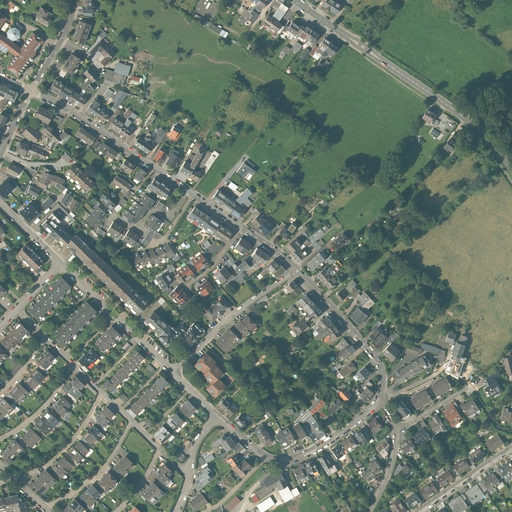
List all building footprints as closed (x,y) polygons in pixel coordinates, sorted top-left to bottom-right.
[(268,1),(266,0),(259,0),(256,5),(259,7),(257,10),(260,13),(268,1)] [(331,0),(325,0),(322,6),(330,11),(336,2),(331,0)] [(337,0),(336,2),(330,11),(335,15),(341,6),(338,5),(341,0),(337,0)] [(253,11),(256,5),(253,3),(248,10),(246,9),(240,17),(241,18),(245,21),(246,19),(253,11)] [(289,9),(282,4),(278,9),(272,18),(279,23),(285,14),(289,9)] [(52,13),(41,7),(34,19),(47,26),(52,17),(50,16),(52,13)] [(259,15),(253,11),(246,19),(253,24),(259,15)] [(0,48),(1,49),(2,48),(3,48),(4,49),(3,50),(6,52),(7,51),(7,52),(8,50),(16,56),(14,58),(13,58),(12,60),(12,61),(10,64),(9,64),(7,67),(7,68),(18,76),(19,74),(20,74),(22,71),(22,70),(26,65),(27,65),(29,62),(29,61),(30,60),(30,61),(32,61),(33,59),(33,58),(32,57),(33,55),(34,53),(33,53),(35,50),(36,49),(37,49),(39,46),(39,45),(41,43),(43,41),(43,40),(33,33),(32,33),(30,35),(31,36),(29,38),(28,38),(26,41),(26,42),(25,44),(24,44),(22,47),(22,48),(21,49),(13,43),(12,42),(12,40),(17,39),(19,36),(19,31),(15,28),(10,28),(7,32),(7,37),(5,37),(4,36),(3,37),(1,35),(0,34),(0,26),(1,26),(3,23),(4,20),(5,20),(7,18),(6,18),(0,12),(0,48)] [(228,34),(197,15),(194,20),(225,38),(228,34)] [(279,23),(272,18),(268,16),(261,27),(273,35),(275,32),(277,33),(282,26),(282,25),(279,23)] [(76,29),(88,34),(91,25),(86,24),(79,21),(76,29)] [(299,28),(292,23),(290,26),(285,33),(288,36),(289,34),(293,36),(294,36),(299,28)] [(282,31),(285,33),(290,26),(287,24),(284,27),(282,31)] [(307,40),(313,31),(307,27),(305,29),(301,26),(299,28),(294,36),(298,38),(298,37),(303,41),(305,39),(307,40)] [(107,35),(100,28),(97,35),(102,39),(107,35)] [(88,34),(76,29),(73,38),(84,43),(88,34)] [(313,31),(307,40),(304,44),(308,46),(311,43),(313,44),(319,36),(313,31)] [(330,43),(324,39),(318,48),(312,56),(317,61),(321,55),(330,43)] [(100,54),(107,46),(101,41),(89,53),(92,56),(97,51),(100,54)] [(302,47),(297,43),(291,49),(297,53),(302,47)] [(330,43),(321,55),(326,59),(329,55),(332,57),(338,49),(330,43)] [(115,54),(107,46),(100,54),(104,59),(100,63),(104,67),(109,61),(108,60),(115,54)] [(292,51),(286,46),(278,56),(282,59),(286,54),(288,56),(292,51)] [(309,55),(312,56),(318,48),(316,46),(311,52),(309,55)] [(311,52),(306,49),(301,56),(306,59),(309,55),(311,52)] [(74,56),(71,54),(67,61),(77,68),(80,63),(81,64),(83,61),(82,60),(74,56)] [(326,63),(322,60),(317,67),(320,69),(326,63)] [(77,68),(67,61),(64,67),(62,69),(67,72),(73,75),(77,68)] [(130,67),(117,62),(114,72),(126,76),(127,77),(130,67)] [(98,78),(89,69),(83,74),(88,80),(92,83),(98,78)] [(126,76),(114,72),(105,69),(101,84),(116,89),(121,91),(126,76)] [(58,82),(55,80),(49,90),(58,96),(64,86),(60,84),(61,83),(58,82)] [(92,83),(88,80),(81,88),(83,90),(85,92),(88,94),(94,86),(92,83)] [(9,89),(1,85),(0,87),(0,95),(3,97),(5,98),(9,89)] [(64,86),(58,96),(68,102),(74,92),(64,86)] [(108,99),(113,91),(109,88),(103,95),(108,99)] [(18,93),(9,89),(5,98),(8,100),(14,102),(18,93)] [(110,110),(114,113),(118,108),(128,93),(121,91),(116,89),(110,97),(113,100),(111,103),(110,107),(112,108),(110,110)] [(74,92),(68,102),(74,105),(79,96),(74,92)] [(79,96),(74,105),(80,109),(86,100),(82,98),(79,96)] [(8,100),(5,98),(3,103),(0,101),(0,109),(3,111),(8,100)] [(87,110),(95,117),(101,109),(98,106),(99,104),(94,100),(87,110)] [(53,114),(40,107),(34,118),(45,124),(48,125),(53,114)] [(118,108),(114,113),(113,116),(116,118),(121,110),(118,108)] [(110,116),(101,109),(95,117),(104,123),(110,116)] [(123,117),(127,120),(132,113),(128,110),(123,117)] [(435,116),(427,111),(418,123),(422,126),(424,122),(429,126),(431,124),(434,119),(435,116)] [(132,113),(127,120),(131,123),(132,123),(137,116),(132,113)] [(8,118),(1,114),(0,115),(0,125),(4,127),(8,118)] [(156,117),(152,114),(145,124),(150,127),(153,124),(152,123),(156,117)] [(63,119),(55,115),(52,120),(59,124),(63,119)] [(124,125),(115,119),(108,128),(117,134),(122,127),(124,125)] [(122,127),(127,130),(131,123),(127,120),(124,125),(122,127)] [(38,131),(29,124),(24,130),(25,130),(21,134),(28,141),(30,140),(33,143),(40,136),(41,134),(38,131)] [(53,130),(48,125),(45,124),(38,131),(41,134),(40,136),(42,138),(44,136),(47,138),(48,137),(51,140),(53,138),(49,134),(53,130)] [(127,130),(122,127),(117,134),(126,140),(131,132),(127,130)] [(142,129),(139,127),(134,135),(136,136),(142,129)] [(174,127),(168,137),(176,142),(181,134),(179,132),(181,130),(174,127)] [(95,138),(81,128),(75,136),(90,146),(95,138)] [(53,138),(51,140),(54,143),(57,145),(61,140),(62,139),(60,136),(53,130),(49,134),(53,138)] [(167,133),(161,130),(154,141),(159,145),(167,133)] [(63,132),(60,136),(62,139),(61,140),(65,143),(71,137),(68,134),(67,136),(63,132)] [(148,140),(140,151),(147,155),(152,148),(151,147),(154,138),(150,136),(148,140)] [(135,143),(133,146),(140,151),(148,140),(145,138),(143,141),(138,138),(137,140),(135,139),(133,142),(135,143)] [(54,143),(51,140),(44,149),(49,151),(54,143)] [(449,140),(443,149),(447,152),(448,151),(451,153),(452,151),(454,152),(455,150),(454,149),(457,146),(449,140)] [(28,147),(19,143),(15,153),(24,157),(26,153),(28,147)] [(30,143),(28,147),(26,153),(30,155),(33,157),(39,159),(39,158),(43,160),(46,154),(43,153),(44,150),(30,143)] [(98,151),(105,156),(110,148),(103,143),(101,147),(100,146),(98,148),(100,149),(98,151)] [(193,150),(191,154),(195,157),(199,149),(194,145),(193,150)] [(121,156),(110,148),(105,156),(112,161),(115,158),(118,160),(121,156)] [(167,157),(170,158),(172,154),(176,157),(179,153),(172,148),(167,157)] [(189,167),(193,170),(205,151),(200,148),(199,149),(195,157),(191,164),(190,166),(189,167)] [(160,149),(153,159),(160,163),(166,153),(165,152),(161,150),(160,149)] [(205,170),(206,175),(219,154),(214,151),(204,166),(206,167),(205,170)] [(65,154),(61,158),(67,163),(71,159),(65,154)] [(170,158),(166,165),(174,170),(181,159),(176,157),(172,154),(170,158)] [(187,161),(191,164),(195,157),(191,154),(187,161)] [(135,166),(125,160),(120,169),(120,170),(123,172),(124,172),(125,172),(129,175),(135,166)] [(190,166),(185,162),(179,172),(189,178),(193,171),(193,170),(189,167),(190,166)] [(21,169),(10,163),(5,173),(6,174),(15,179),(21,169)] [(243,163),(236,172),(246,179),(250,174),(252,175),(255,171),(243,163)] [(94,184),(74,165),(71,168),(65,174),(66,175),(66,177),(68,177),(83,191),(83,193),(85,193),(86,194),(89,191),(90,191),(92,189),(91,188),(94,184)] [(50,172),(44,168),(40,176),(42,177),(50,181),(53,176),(49,174),(50,172)] [(147,174),(141,169),(139,172),(137,175),(134,179),(137,182),(138,180),(141,182),(147,174)] [(196,173),(193,171),(189,178),(196,182),(201,174),(197,171),(196,173)] [(230,180),(234,174),(230,171),(226,177),(230,180)] [(53,176),(50,181),(56,184),(61,186),(64,181),(53,176)] [(124,181),(117,176),(111,184),(119,189),(124,181)] [(50,181),(42,177),(39,184),(47,187),(49,184),(54,187),(56,184),(50,181)] [(14,188),(5,179),(0,183),(0,194),(4,198),(14,188)] [(172,191),(155,179),(151,185),(150,185),(145,191),(149,193),(151,191),(165,200),(172,191)] [(124,181),(119,189),(126,194),(132,187),(124,181)] [(235,191),(238,187),(231,182),(228,186),(235,191)] [(56,184),(54,187),(54,188),(62,192),(64,188),(61,186),(56,184)] [(40,191),(31,186),(28,192),(37,197),(40,191)] [(218,189),(211,199),(218,204),(224,195),(225,194),(218,189)] [(236,204),(237,205),(247,197),(252,193),(247,189),(242,193),(243,194),(234,202),(236,204)] [(71,196),(66,193),(60,202),(66,205),(71,196)] [(151,206),(154,201),(144,194),(141,199),(151,206)] [(234,202),(224,195),(218,204),(231,212),(236,204),(234,202)] [(116,206),(107,196),(102,201),(111,210),(116,206)] [(54,202),(49,197),(41,205),(46,209),(54,202)] [(237,205),(244,210),(252,202),(247,197),(237,205)] [(127,202),(122,198),(118,204),(122,208),(127,202)] [(79,203),(73,199),(68,208),(74,211),(79,203)] [(151,206),(141,199),(137,204),(145,210),(148,211),(151,206)] [(164,204),(159,201),(155,207),(160,210),(164,204)] [(380,202),(371,210),(376,216),(385,207),(380,202)] [(23,208),(33,217),(38,212),(35,209),(30,205),(28,203),(23,208)] [(145,210),(137,204),(135,203),(132,207),(142,214),(145,210)] [(236,204),(231,212),(239,218),(240,216),(242,218),(244,214),(242,212),(244,210),(237,205),(236,204)] [(194,218),(200,209),(195,205),(189,215),(194,218)] [(99,206),(95,210),(103,218),(107,213),(99,206)] [(142,214),(132,207),(129,212),(138,217),(139,219),(142,214)] [(33,217),(23,208),(18,213),(28,222),(33,217)] [(199,222),(206,212),(200,209),(194,218),(199,222)] [(255,217),(259,213),(260,213),(256,209),(251,213),(255,217)] [(95,210),(90,215),(99,222),(103,218),(95,210)] [(134,222),(138,217),(129,212),(128,211),(125,216),(128,218),(134,222)] [(49,232),(58,224),(60,221),(52,212),(48,217),(48,218),(47,219),(46,219),(41,224),(49,232)] [(211,216),(206,212),(199,222),(204,225),(211,216)] [(255,217),(250,221),(256,227),(258,226),(265,219),(259,213),(255,217)] [(94,227),(99,222),(90,215),(86,219),(94,227)] [(157,226),(161,221),(160,221),(152,216),(149,221),(157,226)] [(220,222),(211,216),(204,225),(210,229),(209,230),(213,233),(220,222)] [(265,219),(258,226),(265,234),(270,229),(274,226),(267,217),(265,219)] [(118,225),(114,221),(107,231),(111,235),(118,225)] [(157,226),(149,221),(146,226),(150,228),(154,231),(157,226)] [(220,222),(213,233),(226,242),(233,231),(220,222)] [(277,223),(274,226),(270,229),(273,231),(279,226),(277,223)] [(286,223),(280,232),(288,238),(293,230),(289,228),(290,226),(286,223)] [(307,239),(310,242),(317,251),(322,247),(321,246),(318,242),(317,241),(316,242),(315,241),(329,228),(325,223),(307,239)] [(49,232),(56,238),(64,230),(58,224),(49,232)] [(118,225),(111,235),(116,238),(120,232),(123,228),(118,225)] [(154,231),(150,228),(144,237),(149,241),(154,231)] [(133,232),(128,229),(121,240),(126,243),(133,232)] [(65,243),(71,237),(64,230),(56,238),(63,245),(65,243)] [(152,236),(157,239),(161,234),(156,231),(152,236)] [(65,243),(73,251),(84,240),(75,232),(71,237),(65,243)] [(133,232),(126,243),(132,247),(135,241),(139,236),(133,232)] [(343,232),(332,242),(339,248),(349,238),(343,232)] [(246,240),(241,236),(234,247),(239,251),(246,240)] [(141,242),(146,246),(149,241),(144,237),(141,242)] [(296,237),(285,247),(291,254),(299,247),(302,244),(296,237)] [(202,243),(206,248),(211,245),(207,239),(202,243)] [(92,249),(84,240),(73,251),(82,259),(92,249)] [(246,240),(239,251),(244,254),(251,243),(246,240)] [(140,244),(135,241),(132,247),(137,249),(140,244)] [(168,243),(167,242),(161,246),(169,258),(172,255),(174,258),(177,257),(171,248),(168,243)] [(17,252),(25,261),(35,252),(26,243),(17,252)] [(169,258),(161,246),(161,245),(154,250),(160,261),(164,258),(166,262),(170,259),(169,258)] [(263,250),(257,246),(251,255),(255,258),(253,259),(250,264),(253,265),(263,250)] [(299,247),(291,254),(299,262),(307,255),(305,254),(307,252),(305,250),(303,252),(301,249),(299,247)] [(81,259),(95,273),(106,261),(92,248),(92,249),(82,259),(81,259)] [(162,263),(160,261),(154,250),(152,248),(146,252),(153,263),(156,261),(158,265),(162,263)] [(154,265),(153,263),(146,252),(145,250),(139,253),(146,264),(150,262),(152,266),(154,265)] [(263,250),(253,265),(254,266),(256,267),(257,266),(259,266),(260,265),(259,264),(259,263),(260,261),(263,264),(269,254),(263,250)] [(146,264),(139,253),(138,251),(130,256),(134,262),(132,263),(135,268),(141,264),(143,267),(146,266),(146,264)] [(321,251),(317,255),(322,261),(327,257),(321,251)] [(12,257),(29,275),(32,272),(35,276),(38,273),(34,269),(25,261),(17,252),(12,257)] [(43,260),(35,252),(25,261),(34,269),(37,266),(43,260)] [(204,257),(201,252),(196,256),(204,267),(209,263),(204,257)] [(322,261),(317,255),(312,259),(318,265),(322,261)] [(204,267),(196,256),(191,260),(195,264),(199,270),(204,267)] [(228,267),(232,264),(234,262),(235,261),(232,257),(224,262),(228,267)] [(280,264),(274,258),(266,266),(269,269),(272,272),(280,264)] [(237,265),(234,262),(232,264),(239,273),(242,270),(245,268),(246,269),(250,267),(251,266),(249,264),(245,259),(237,265)] [(318,265),(312,259),(308,263),(309,264),(308,265),(311,269),(312,267),(314,269),(318,265)] [(326,266),(316,276),(318,278),(319,277),(324,282),(336,272),(342,266),(337,260),(328,268),(326,266)] [(106,261),(95,273),(108,286),(119,275),(106,261)] [(187,263),(182,267),(190,278),(194,274),(189,267),(187,263)] [(172,264),(167,267),(170,272),(175,269),(172,264)] [(281,264),(280,264),(272,272),(277,278),(286,269),(281,264)] [(268,270),(269,269),(266,266),(260,272),(263,276),(268,270)] [(185,282),(190,278),(182,267),(177,271),(185,282)] [(227,271),(224,267),(218,271),(214,274),(218,278),(227,271)] [(169,276),(166,271),(155,279),(159,284),(169,276)] [(227,271),(218,278),(221,283),(231,276),(227,271)] [(264,277),(263,276),(260,272),(256,276),(260,281),(264,277)] [(336,272),(324,282),(330,288),(338,280),(337,279),(340,276),(336,272)] [(243,277),(239,273),(227,282),(229,285),(236,280),(239,284),(245,280),(243,277)] [(134,289),(119,275),(108,286),(123,300),(134,289)] [(169,276),(159,284),(162,288),(166,286),(173,281),(169,276)] [(61,277),(54,284),(64,294),(71,287),(61,277)] [(148,302),(145,305),(147,307),(148,308),(155,302),(153,300),(158,294),(144,279),(134,289),(148,302)] [(210,284),(207,279),(200,284),(197,286),(200,291),(210,284)] [(353,279),(348,284),(352,289),(355,286),(357,284),(353,279)] [(298,285),(293,280),(286,287),(291,292),(293,290),(297,286),(298,285)] [(58,300),(64,294),(54,284),(48,291),(58,300)] [(182,288),(178,284),(169,293),(173,297),(182,288)] [(210,284),(200,291),(203,295),(213,289),(210,284)] [(303,292),(297,286),(293,290),(299,296),(303,292)] [(352,290),(357,295),(359,293),(361,291),(359,289),(360,288),(357,286),(356,287),(353,290),(352,290)] [(173,297),(177,301),(186,292),(182,288),(173,297)] [(148,302),(134,289),(123,300),(137,314),(145,305),(148,302)] [(341,290),(335,295),(341,301),(346,296),(341,290)] [(48,291),(41,298),(51,307),(58,300),(48,291)] [(361,295),(358,298),(364,304),(368,309),(375,302),(365,291),(361,295)] [(186,292),(177,301),(181,305),(190,296),(186,292)] [(304,306),(313,299),(307,292),(298,300),(301,303),(304,306)] [(229,303),(222,295),(203,312),(211,322),(230,305),(229,303)] [(266,295),(257,301),(259,305),(265,301),(264,300),(268,297),(266,295)] [(41,298),(34,304),(44,314),(51,307),(41,298)] [(301,303),(298,300),(298,299),(293,304),(296,308),(301,303)] [(306,310),(310,314),(318,305),(313,299),(304,306),(299,312),(301,315),(306,310)] [(436,305),(443,310),(446,305),(440,301),(436,305)] [(96,312),(86,302),(80,309),(90,318),(96,312)] [(38,321),(44,314),(34,304),(28,311),(38,321)] [(257,308),(253,304),(248,307),(252,312),(257,308)] [(368,309),(364,304),(360,307),(369,315),(371,312),(368,309)] [(324,311),(318,305),(310,314),(309,314),(311,317),(313,315),(316,319),(324,311)] [(360,307),(358,306),(351,315),(361,324),(369,315),(360,307)] [(80,309),(73,316),(83,325),(90,318),(80,309)] [(168,324),(154,311),(143,322),(146,324),(147,324),(156,332),(155,333),(158,335),(158,334),(168,324)] [(247,313),(241,319),(252,330),(257,325),(258,324),(255,321),(247,313)] [(319,332),(325,327),(332,320),(327,314),(319,322),(321,324),(322,323),(323,325),(321,326),(317,329),(319,332)] [(83,325),(73,316),(67,322),(76,332),(83,325)] [(241,319),(240,318),(234,324),(243,333),(246,336),(252,330),(241,319)] [(309,325),(303,319),(292,330),(297,335),(302,330),(308,326),(309,325)] [(26,328),(19,320),(9,330),(20,341),(30,331),(26,328)] [(327,330),(330,333),(338,326),(332,320),(325,327),(319,332),(315,336),(318,339),(327,330)] [(203,330),(194,321),(188,328),(186,330),(180,336),(189,345),(203,330)] [(76,332),(67,322),(60,329),(70,339),(76,332)] [(169,323),(168,324),(158,334),(158,335),(166,343),(167,343),(178,331),(177,330),(175,328),(169,323)] [(106,330),(115,340),(121,334),(118,331),(111,325),(106,330)] [(333,340),(343,331),(338,326),(330,333),(323,339),(326,342),(329,339),(329,338),(332,335),(333,337),(331,338),(333,340)] [(383,331),(378,327),(374,331),(370,336),(376,340),(383,331)] [(239,337),(229,328),(223,334),(234,344),(238,340),(240,338),(239,337)] [(393,334),(391,337),(395,340),(400,335),(399,334),(400,331),(397,328),(395,331),(393,334)] [(70,339),(60,329),(53,336),(63,346),(70,339)] [(20,341),(9,330),(0,339),(7,346),(11,350),(20,341)] [(115,340),(106,330),(100,336),(110,346),(116,341),(115,340)] [(383,331),(376,340),(381,344),(385,339),(388,335),(383,331)] [(442,340),(453,343),(456,335),(445,331),(442,340)] [(391,332),(388,335),(385,339),(387,341),(391,337),(393,334),(391,332)] [(246,336),(243,333),(239,337),(240,338),(238,340),(240,342),(241,341),(242,342),(247,337),(246,336)] [(226,352),(234,344),(223,334),(215,342),(226,352)] [(467,337),(461,335),(459,343),(464,345),(467,337)] [(111,347),(110,346),(100,336),(94,343),(105,353),(111,347)] [(341,350),(347,345),(349,344),(344,338),(336,344),(341,350)] [(401,350),(393,341),(384,351),(393,360),(399,353),(398,353),(401,350)] [(131,346),(127,342),(122,347),(126,351),(131,346)] [(440,348),(437,347),(422,342),(421,348),(423,349),(439,353),(440,349),(440,348)] [(457,342),(453,354),(461,357),(465,345),(464,345),(459,343),(457,342)] [(421,348),(408,344),(405,349),(420,354),(423,349),(421,348)] [(339,352),(346,359),(354,352),(353,352),(354,351),(352,348),(351,349),(347,345),(341,350),(339,352)] [(11,350),(7,346),(5,348),(11,354),(13,352),(11,350)] [(52,354),(46,348),(41,353),(50,362),(54,357),(52,354)] [(91,348),(85,354),(91,361),(92,362),(98,356),(95,353),(96,352),(91,348)] [(504,360),(502,361),(503,364),(511,361),(511,348),(507,355),(507,357),(503,358),(504,360)] [(136,349),(131,354),(132,355),(139,362),(145,357),(136,349)] [(200,367),(204,372),(214,361),(216,359),(211,355),(206,350),(193,363),(199,368),(200,367)] [(227,352),(225,355),(231,361),(233,359),(227,352)] [(51,363),(50,362),(41,353),(36,359),(40,364),(45,368),(51,363)] [(85,354),(84,353),(78,359),(82,364),(83,363),(86,366),(91,361),(85,354)] [(426,353),(424,354),(430,364),(429,365),(431,365),(432,365),(433,362),(432,361),(431,361),(430,359),(431,358),(430,356),(428,356),(426,353)] [(439,353),(436,360),(443,363),(446,355),(444,355),(439,353)] [(424,354),(408,364),(415,374),(429,365),(430,364),(424,354)] [(461,357),(453,354),(447,370),(457,373),(459,369),(457,368),(461,357)] [(133,369),(139,362),(132,355),(126,362),(133,369)] [(211,382),(218,376),(219,374),(220,375),(221,375),(225,372),(219,366),(214,361),(204,372),(202,374),(211,382)] [(356,366),(352,361),(339,371),(340,372),(344,377),(351,370),(355,367),(356,366)] [(511,361),(503,364),(504,370),(506,370),(511,368),(511,361)] [(120,368),(127,375),(133,369),(126,362),(120,368)] [(333,374),(338,369),(342,365),(340,363),(336,363),(335,366),(330,371),(333,374)] [(155,370),(149,364),(145,368),(151,374),(155,370)] [(399,384),(415,374),(408,364),(393,373),(399,384)] [(371,372),(366,365),(356,374),(361,381),(371,372)] [(40,371),(36,368),(30,373),(39,382),(45,376),(40,371)] [(114,374),(121,381),(127,375),(120,368),(114,374)] [(493,374),(495,379),(501,374),(499,370),(497,372),(493,374)] [(33,388),(39,382),(30,373),(24,379),(30,385),(33,388)] [(76,376),(84,384),(86,386),(88,384),(78,374),(76,376)] [(116,386),(121,381),(114,374),(109,379),(116,386)] [(502,390),(495,379),(493,374),(485,379),(489,384),(485,387),(491,397),(502,390)] [(75,375),(69,381),(78,390),(84,384),(76,376),(75,375)] [(169,381),(162,375),(154,382),(161,389),(169,381)] [(221,379),(218,376),(211,382),(206,387),(215,396),(217,394),(218,394),(222,390),(222,389),(227,385),(221,379)] [(454,386),(448,376),(432,386),(438,396),(454,386)] [(116,386),(109,379),(107,378),(102,383),(111,391),(116,386)] [(30,385),(24,379),(22,381),(26,385),(28,387),(30,385)] [(23,386),(18,381),(13,386),(8,391),(12,396),(17,400),(19,402),(29,392),(24,387),(23,386)] [(78,390),(69,381),(63,386),(69,392),(76,399),(81,393),(78,390)] [(149,388),(155,395),(161,389),(154,382),(149,388)] [(353,394),(345,386),(339,393),(347,401),(353,394)] [(369,389),(366,386),(364,387),(366,388),(364,391),(371,397),(374,392),(369,389)] [(149,388),(142,394),(149,401),(155,395),(149,388)] [(434,398),(427,388),(411,398),(418,408),(434,398)] [(177,399),(181,395),(177,391),(173,395),(177,399)] [(367,401),(371,397),(364,391),(362,393),(360,396),(361,397),(367,401)] [(76,399),(69,392),(67,394),(69,396),(75,402),(77,400),(76,399)] [(128,398),(121,392),(118,396),(124,402),(128,398)] [(136,401),(143,408),(149,401),(142,394),(136,401)] [(62,395),(57,400),(66,409),(71,404),(66,399),(62,395)] [(14,404),(17,400),(12,396),(9,399),(12,402),(14,404)] [(318,399),(309,407),(309,408),(314,413),(326,402),(321,396),(320,397),(318,399)] [(10,404),(3,397),(0,399),(0,405),(6,412),(8,414),(14,408),(10,404)] [(232,405),(225,398),(219,405),(230,416),(239,407),(234,402),(232,405)] [(344,403),(339,398),(336,401),(335,399),(333,402),(332,400),(329,403),(331,406),(328,408),(332,413),(344,403)] [(480,409),(474,398),(465,403),(464,402),(459,405),(463,411),(465,410),(469,416),(480,409)] [(191,402),(188,399),(183,403),(192,412),(197,408),(196,407),(191,402)] [(66,409),(57,400),(52,405),(60,414),(64,417),(69,412),(66,409)] [(136,414),(143,408),(136,401),(130,408),(136,414)] [(411,411),(402,401),(395,407),(403,415),(402,416),(403,417),(405,418),(407,417),(408,417),(409,416),(410,415),(411,413),(411,411)] [(12,402),(10,404),(14,408),(17,411),(19,409),(14,404),(12,402)] [(449,404),(451,407),(444,412),(453,426),(461,421),(459,418),(462,416),(457,408),(453,403),(453,402),(449,404)] [(188,417),(192,412),(183,403),(179,408),(188,417)] [(109,404),(107,406),(114,413),(116,411),(109,404)] [(106,405),(100,411),(108,419),(114,413),(107,406),(106,405)] [(133,418),(136,414),(130,408),(129,406),(125,410),(133,418)] [(507,408),(503,407),(501,421),(505,422),(505,421),(509,421),(509,423),(511,423),(511,411),(507,410),(507,408)] [(312,415),(314,413),(309,408),(300,415),(297,419),(299,422),(301,424),(312,415)] [(50,411),(48,410),(42,416),(53,427),(59,421),(54,416),(50,411)] [(108,419),(100,411),(95,417),(97,419),(102,424),(105,427),(109,423),(108,422),(110,420),(108,419)] [(184,421),(175,412),(171,416),(179,425),(184,421)] [(248,420),(241,413),(234,420),(242,427),(248,420)] [(440,417),(438,413),(433,416),(435,419),(429,422),(435,431),(442,426),(444,430),(448,427),(441,417),(440,417)] [(314,417),(312,415),(301,424),(308,435),(313,443),(326,434),(314,417)] [(46,434),(53,427),(42,416),(34,423),(36,425),(40,429),(46,434)] [(175,430),(179,425),(171,416),(166,421),(175,430)] [(147,417),(143,421),(150,427),(154,423),(147,417)] [(380,423),(376,417),(369,423),(373,429),(376,433),(385,427),(381,422),(380,423)] [(301,424),(299,422),(293,426),(301,439),(303,438),(308,435),(301,424)] [(93,423),(87,430),(96,439),(98,440),(104,434),(101,431),(93,423)] [(254,430),(257,434),(266,429),(263,424),(254,430)] [(171,434),(162,425),(158,429),(167,438),(171,434)] [(425,426),(424,425),(421,427),(414,432),(421,444),(432,437),(425,426)] [(364,426),(361,429),(369,440),(373,438),(369,432),(364,426)] [(282,431),(290,443),(296,439),(288,427),(282,431)] [(41,438),(31,428),(21,437),(25,441),(31,447),(41,438)] [(162,442),(167,438),(158,429),(153,434),(157,438),(162,442)] [(271,437),(266,429),(257,434),(262,442),(263,442),(271,437)] [(366,443),(369,440),(361,429),(357,432),(366,443)] [(373,429),(369,432),(373,438),(377,434),(376,433),(373,429)] [(96,439),(87,430),(82,436),(83,437),(88,442),(90,444),(96,439)] [(403,434),(406,438),(410,436),(410,437),(412,436),(409,430),(403,434)] [(282,431),(275,435),(283,447),(290,443),(282,431)] [(226,437),(224,434),(219,438),(222,443),(227,450),(232,447),(236,444),(230,435),(226,437)] [(308,435),(303,438),(305,441),(302,443),(306,448),(313,443),(308,435)] [(504,444),(497,435),(485,443),(491,453),(504,444)] [(352,436),(342,443),(346,449),(352,445),(353,447),(358,444),(356,442),(353,437),(352,436)] [(410,437),(410,436),(406,438),(407,439),(400,444),(405,453),(411,449),(413,452),(418,448),(410,437)] [(271,437),(263,442),(265,446),(273,441),(271,437)] [(8,444),(17,453),(23,447),(18,443),(14,438),(8,444)] [(213,448),(222,443),(219,438),(210,444),(213,448)] [(290,443),(283,447),(284,450),(290,446),(292,448),(297,445),(296,439),(290,443)] [(391,444),(387,439),(377,447),(384,456),(390,452),(386,448),(391,444)] [(79,440),(73,446),(83,456),(89,450),(88,449),(83,444),(79,440)] [(236,444),(232,447),(236,453),(239,451),(244,447),(238,441),(236,444)] [(346,449),(342,443),(332,450),(334,453),(338,459),(344,455),(342,451),(346,449)] [(17,453),(8,444),(1,450),(4,454),(1,456),(9,464),(12,460),(10,458),(14,454),(15,455),(17,453)] [(83,456),(73,446),(67,452),(72,456),(78,462),(80,460),(83,462),(86,459),(83,456)] [(487,456),(481,447),(470,455),(471,457),(475,462),(476,463),(487,456)] [(185,456),(179,450),(175,454),(181,460),(185,456)] [(229,453),(227,450),(218,456),(222,461),(225,458),(224,457),(229,453)] [(235,453),(227,459),(232,466),(240,460),(235,453)] [(326,453),(323,456),(330,467),(333,465),(326,453)] [(129,458),(125,454),(113,466),(114,467),(119,471),(123,475),(134,464),(129,458)] [(72,465),(62,455),(57,461),(66,471),(72,465)] [(78,462),(72,456),(70,459),(77,466),(79,464),(78,462)] [(330,467),(323,456),(319,458),(326,470),(326,469),(330,467)] [(466,460),(470,466),(475,462),(471,457),(466,460)] [(244,458),(241,461),(240,460),(232,466),(230,467),(235,471),(231,475),(235,479),(237,480),(240,477),(241,477),(252,466),(244,458)] [(466,460),(465,458),(454,466),(460,474),(471,467),(470,466),(466,460)] [(384,470),(376,459),(368,464),(371,468),(376,475),(384,470)] [(319,470),(314,460),(307,463),(306,462),(304,463),(309,473),(311,472),(312,474),(319,470)] [(66,471),(57,461),(51,467),(55,471),(61,477),(67,471),(66,471)] [(298,465),(298,466),(293,469),(298,480),(299,480),(300,482),(307,479),(306,476),(309,474),(309,473),(304,463),(304,462),(298,465)] [(164,463),(159,468),(167,476),(172,471),(167,466),(164,463)] [(414,470),(406,463),(399,469),(407,477),(414,470)] [(335,464),(333,465),(330,467),(333,473),(339,469),(335,464)] [(511,475),(504,464),(498,468),(503,476),(505,479),(511,475)] [(201,468),(199,470),(200,472),(195,476),(199,482),(194,485),(197,489),(199,487),(211,480),(206,473),(210,471),(206,465),(201,468)] [(167,476),(159,468),(154,474),(165,485),(170,480),(167,476)] [(371,468),(363,473),(365,477),(369,482),(377,477),(376,475),(371,468)] [(449,471),(454,477),(458,474),(453,468),(449,471)] [(498,479),(503,476),(498,468),(493,471),(498,479)] [(44,469),(38,476),(49,487),(56,480),(51,475),(44,469)] [(111,474),(107,470),(102,476),(96,481),(103,487),(107,491),(108,492),(118,481),(112,475),(111,474)] [(449,471),(449,470),(437,478),(443,487),(455,479),(454,477),(449,471)] [(63,479),(61,477),(55,471),(53,473),(60,480),(61,481),(63,479)] [(498,479),(493,471),(487,475),(495,487),(501,483),(498,479)] [(53,473),(51,475),(56,480),(58,482),(60,480),(53,473)] [(117,473),(112,475),(118,481),(119,482),(122,479),(117,473)] [(231,475),(229,473),(223,479),(223,482),(225,485),(229,485),(235,479),(231,475)] [(278,490),(287,485),(281,473),(275,476),(273,474),(263,481),(269,490),(274,487),(276,486),(278,490)] [(495,487),(487,475),(481,479),(487,488),(489,491),(495,487)] [(43,494),(49,487),(38,476),(31,483),(34,486),(43,494)] [(487,488),(481,479),(479,481),(479,482),(485,490),(487,488)] [(439,491),(432,480),(420,489),(423,493),(426,498),(427,499),(439,491)] [(157,485),(153,481),(141,493),(142,494),(146,498),(153,504),(164,492),(157,485)] [(269,490),(263,481),(260,484),(262,487),(254,492),(250,495),(255,503),(273,491),(272,489),(274,488),(274,487),(269,490)] [(485,490),(479,482),(477,484),(483,493),(485,491),(485,490)] [(86,490),(95,498),(101,493),(97,489),(92,484),(86,490)] [(483,493),(477,484),(464,492),(472,504),(485,495),(483,493)] [(290,490),(287,485),(278,490),(285,502),(300,493),(296,487),(290,490)] [(86,490),(85,489),(79,495),(88,503),(91,506),(97,500),(95,498),(86,490)] [(208,501),(201,492),(189,501),(192,505),(190,507),(193,511),(196,510),(208,501)] [(421,501),(415,493),(406,499),(411,506),(412,508),(421,501)] [(6,511),(12,510),(15,502),(25,501),(17,494),(10,496),(10,495),(9,494),(8,494),(8,495),(8,496),(3,497),(6,510),(6,511)] [(241,501),(236,495),(224,506),(229,511),(241,501)] [(463,500),(460,495),(448,503),(454,511),(459,511),(468,506),(463,500)] [(261,511),(275,503),(270,496),(256,505),(260,511),(261,511)] [(74,498),(68,503),(76,511),(77,511),(81,511),(85,509),(83,506),(74,498)] [(405,511),(408,510),(400,499),(390,506),(390,507),(394,511),(405,511)] [(27,511),(25,501),(15,502),(12,510),(12,511),(27,511)] [(75,511),(76,511),(68,503),(62,509),(64,511),(75,511)]
